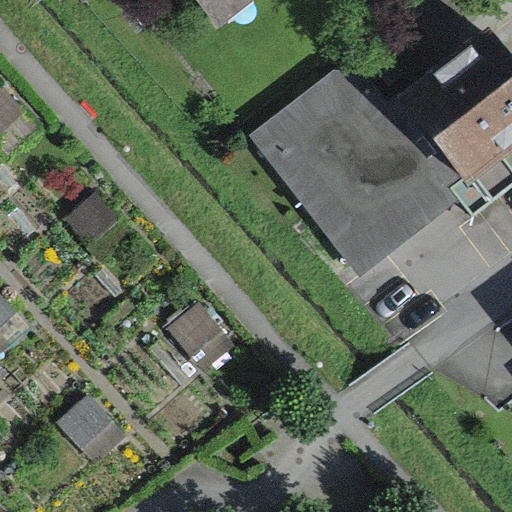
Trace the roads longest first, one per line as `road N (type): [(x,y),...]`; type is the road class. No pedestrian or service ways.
road 1 (unclassified): [(511,293),(350,407)]
road 2 (residential): [(202,511),(350,407)]
